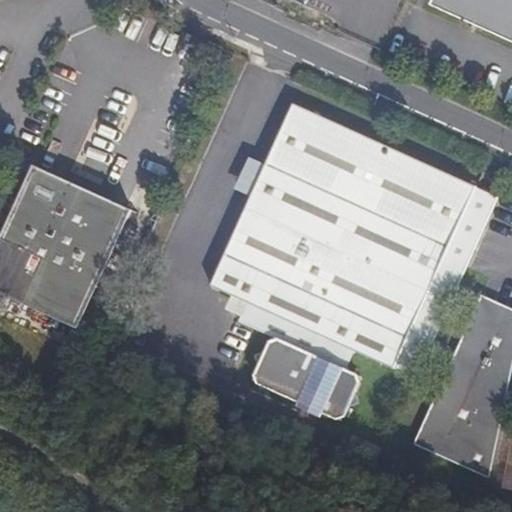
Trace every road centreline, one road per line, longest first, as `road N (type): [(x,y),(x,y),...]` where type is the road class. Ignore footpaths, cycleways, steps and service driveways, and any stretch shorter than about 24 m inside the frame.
road 1 (unknown): [(284,39),(212,191),(187,265),(191,314),(231,347)]
road 2 (unclassified): [(196,0),(511,142)]
